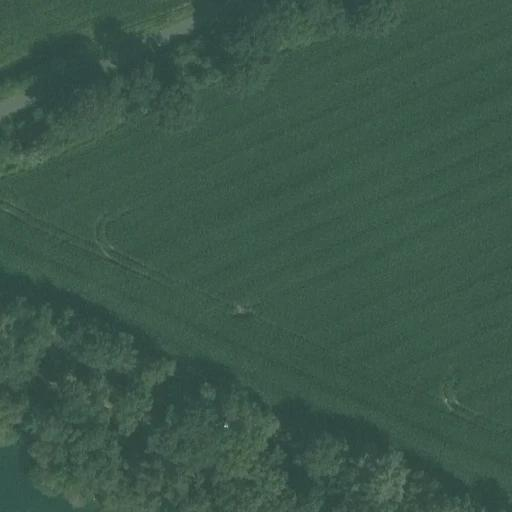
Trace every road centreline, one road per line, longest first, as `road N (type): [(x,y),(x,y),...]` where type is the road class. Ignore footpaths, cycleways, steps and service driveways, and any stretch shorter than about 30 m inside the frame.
road 1 (residential): [(0,307),(445,511)]
road 2 (residential): [(253,0),(0,113)]
